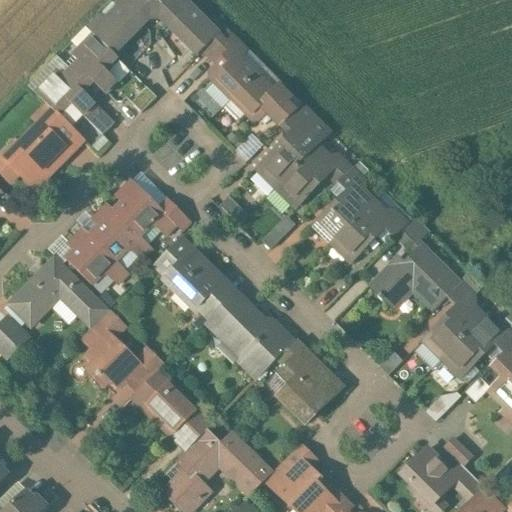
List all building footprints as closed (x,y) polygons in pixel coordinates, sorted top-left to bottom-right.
[(130,0),(107,24),(100,17),(87,30),(94,37),(113,56),(149,20),(160,19),(198,57),(203,51),(217,37),(206,26),(179,0),(130,0)] [(224,30),(213,19),(206,26),(217,37),(224,30)] [(94,37),(73,58),(79,64),(71,72),(91,92),(96,87),(106,96),(117,85),(108,75),(120,63),(113,56),(94,37)] [(231,42),(227,47),(217,37),(203,51),(218,66),(210,74),(211,80),(231,101),(256,76),(238,59),(243,54),(231,42)] [(130,72),(120,63),(108,75),(117,85),(130,72)] [(71,72),(63,80),(57,74),(36,96),(48,108),(62,122),(74,109),(83,118),(84,119),(95,107),(86,98),(91,92),(71,72)] [(274,94),(256,76),(231,101),(248,117),(252,121),(258,121),(265,114),(280,129),(294,115),(285,106),(290,101),(279,89),(274,94)] [(147,89),(131,105),(141,114),(156,99),(147,89)] [(248,117),(231,101),(223,109),(226,113),(227,113),(239,125),(248,117)] [(292,141),(288,145),(282,145),(257,171),(276,190),(318,149),(331,135),(303,106),(294,115),(280,129),(292,141)] [(114,125),(95,107),(84,119),(102,137),(114,125)] [(62,122),(48,108),(35,122),(41,127),(42,126),(69,154),(82,142),(71,131),(62,122)] [(83,118),(74,109),(62,122),(71,131),(72,130),(71,130),(72,130),(71,129),(83,118)] [(41,127),(6,162),(34,190),(69,154),(42,126),(41,127)] [(337,158),(332,163),(318,149),(276,190),(295,209),(321,183),(321,178),(325,174),(337,185),(351,171),(337,158)] [(339,201),(313,227),(332,246),(374,204),(359,189),(364,184),(351,171),(337,185),(348,197),(344,201),(339,201)] [(160,210),(132,183),(122,193),(127,199),(114,212),(140,238),(152,226),(153,227),(154,226),(165,237),(175,227),(176,226),(160,210)] [(249,218),(229,198),(220,208),(240,227),(249,218)] [(191,224),(168,201),(160,210),(176,226),(175,227),(182,233),(191,224)] [(374,204),(332,246),(351,265),(377,239),(377,234),(382,229),(393,241),(395,239),(407,227),(394,214),(389,219),(374,204)] [(114,212),(108,207),(98,217),(103,223),(90,237),(116,262),(129,249),(141,261),(152,250),(140,238),(114,212)] [(291,215),(264,243),(274,252),(301,224),(291,215)] [(429,233),(415,219),(407,227),(395,239),(409,253),(429,233)] [(90,237),(84,231),(74,242),(79,247),(66,261),(91,287),(105,273),(117,285),(128,274),(116,262),(90,237)] [(181,240),(156,266),(167,277),(163,282),(178,296),(181,294),(195,307),(217,284),(220,281),(202,264),(199,267),(190,257),(194,253),(181,240)] [(460,286),(422,248),(404,266),(400,262),(394,268),(391,266),(370,287),(389,306),(400,295),(407,295),(413,290),(434,312),(446,300),(460,286)] [(110,312),(56,260),(9,307),(31,328),(60,298),(65,298),(95,327),(110,312)] [(217,284),(195,307),(209,322),(232,299),(217,284)] [(448,316),(423,342),(442,361),(483,319),(468,304),(473,299),(460,286),(446,300),(458,311),(454,316),(448,316)] [(209,322),(206,325),(216,335),(242,309),(232,299),(209,322)] [(278,337),(247,305),(242,309),(216,335),(217,336),(222,332),(247,357),(240,364),(257,382),(279,360),(294,345),(285,337),(278,337)] [(128,330),(110,312),(95,327),(80,342),(93,355),(86,362),(98,373),(98,379),(104,379),(115,390),(122,383),(135,396),(156,375),(164,367),(146,348),(134,360),(129,354),(129,348),(122,348),(116,342),(128,330)] [(483,319),(442,361),(461,380),(486,354),(486,349),(491,345),(503,356),(511,346),(511,338),(503,329),(498,334),(483,319)] [(26,340),(7,321),(0,328),(0,351),(7,359),(26,340)] [(294,345),(279,360),(287,369),(304,353),(295,344),(294,345)] [(511,346),(503,356),(491,368),(502,378),(511,368),(511,346)] [(287,369),(281,376),(303,397),(290,410),(305,425),(340,389),(304,353),(287,369)] [(511,368),(502,378),(488,392),(504,409),(500,413),(511,424),(511,368)] [(135,396),(131,400),(154,423),(158,418),(176,435),(196,415),(156,375),(135,396)] [(208,432),(176,463),(185,472),(163,494),(180,511),(191,511),(210,494),(201,485),(224,462),(242,480),(237,485),(250,498),(265,482),(273,475),(233,435),(221,446),(209,434),(209,433),(208,432)] [(473,458),(454,440),(444,450),(461,467),(463,469),(473,458)] [(452,476),(426,451),(401,477),(432,508),(454,486),(458,482),(452,476)] [(300,478),(285,463),(273,475),(265,482),(295,511),(348,511),(349,511),(308,470),(300,478)] [(463,469),(461,467),(452,476),(458,482),(454,486),(470,503),(483,489),(463,469)] [(470,503),(460,511),(501,511),(504,510),(483,489),(470,503)] [(6,511),(45,511),(48,510),(35,497),(33,500),(26,493),(6,511)] [(253,511),(245,503),(235,511),(253,511)]
